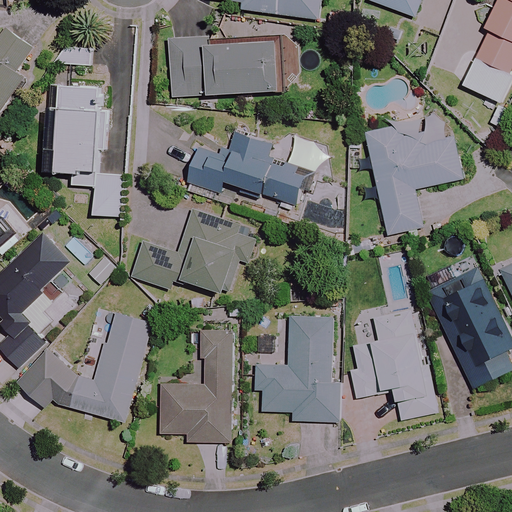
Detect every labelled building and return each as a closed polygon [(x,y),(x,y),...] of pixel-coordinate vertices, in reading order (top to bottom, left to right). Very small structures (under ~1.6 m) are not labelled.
[(223,0),(244,3),(243,10),(320,21),(323,0),(223,0)] [(372,0),(372,1),(417,17),(423,0),(372,0)] [(511,0),(501,0),(488,29),(491,30),(465,87),(503,104),(511,84),(511,0)] [(0,115),(42,59),(6,32),(0,40),(0,115)] [(212,46),(212,37),(174,39),(176,97),(280,93),(278,43),(212,46)] [(94,49),(63,48),(62,65),(93,66),(94,49)] [(83,173),(100,174),(101,150),(108,151),(110,112),(100,112),(101,89),(62,87),(60,108),(53,108),(49,173),(75,174),(83,175),(83,173)] [(405,138),(403,126),(369,133),(391,235),(427,228),(419,189),(465,179),(457,139),(425,145),(423,135),(405,138)] [(275,145),(238,132),(230,158),(202,149),(188,192),(221,202),(228,181),(300,205),(310,175),(270,162),(275,145)] [(239,223),(193,208),(180,252),(151,243),(139,279),(174,290),(178,278),(229,294),(240,259),(252,263),(259,240),(236,232),(239,223)] [(0,245),(13,235),(0,219),(0,245)] [(74,262),(45,233),(0,276),(0,312),(17,331),(1,347),(22,369),(49,343),(45,339),(76,308),(63,295),(55,303),(44,291),(74,262)] [(511,349),(511,334),(483,270),(445,287),(451,300),(436,306),(474,389),(511,371),(511,362),(507,352),(511,349)] [(426,365),(414,311),(377,320),(382,341),(356,347),(361,369),(354,371),(361,399),(397,391),(404,422),(441,413),(430,364),(426,365)] [(157,322),(121,312),(112,340),(109,340),(97,382),(78,376),(69,406),(127,423),(157,322)] [(334,383),(337,319),(294,317),(292,364),(260,362),(259,390),(266,390),(265,411),(295,413),(295,421),(341,423),(343,384),(334,383)] [(241,333),(208,332),(206,384),(167,383),(165,433),(190,434),(190,442),(237,443),(241,333)]
